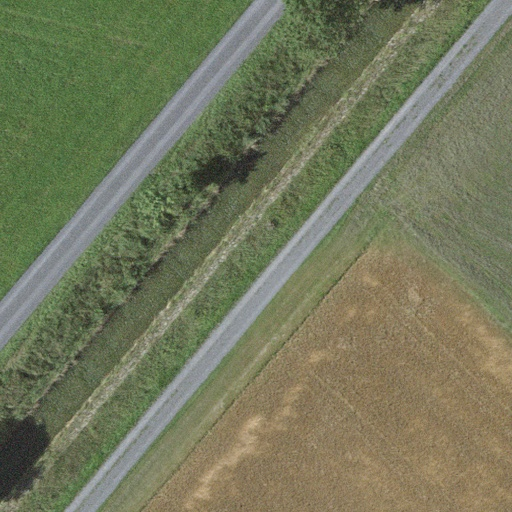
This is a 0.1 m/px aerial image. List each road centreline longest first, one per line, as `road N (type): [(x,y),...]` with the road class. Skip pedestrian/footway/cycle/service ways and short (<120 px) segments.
road 1 (track): [(511,5),(78,511)]
road 2 (track): [(269,0),(0,318)]
